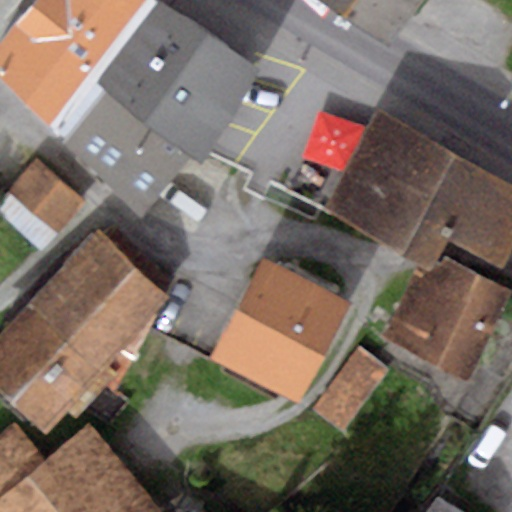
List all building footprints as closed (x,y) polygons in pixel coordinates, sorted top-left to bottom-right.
[(97,86),(155,1),(154,0),(37,0),(0,49),(0,71),(59,133),(97,86)] [(422,0),(324,0),(389,47),(422,0)] [(262,74),(155,1),(97,86),(197,154),(204,159),(262,74)] [(142,217),(197,154),(97,86),(59,133),(142,217)] [(511,247),(511,183),(378,111),(323,211),(388,245),(450,239),(501,267),(511,247)] [(86,204),(36,161),(0,202),(0,212),(44,251),(86,204)] [(106,238),(98,230),(0,333),(0,388),(45,431),(170,301),(162,293),(174,281),(117,227),(106,238)] [(265,258),(212,358),(298,403),(351,303),(265,258)] [(419,266),(384,338),(470,379),(511,291),(511,290),(445,258),(438,275),(419,266)] [(388,369),(360,348),(314,410),(343,431),(388,369)] [(164,511),(90,421),(44,459),(16,425),(0,437),(0,511),(164,511)] [(455,511),(439,501),(432,511),(455,511)]
